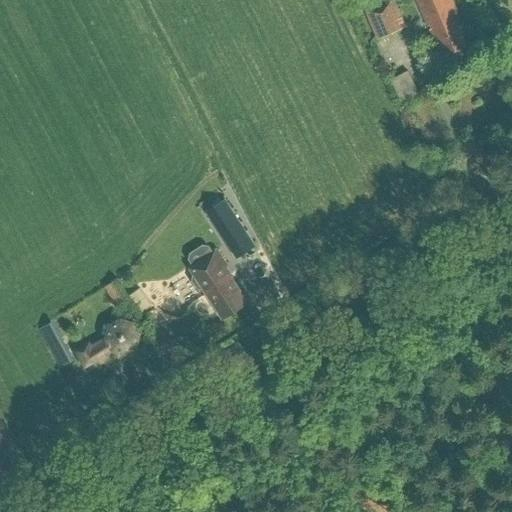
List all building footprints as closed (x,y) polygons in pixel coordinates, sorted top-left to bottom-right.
[(393,0),(368,11),(365,12),(377,40),(405,28),(393,0)] [(457,12),(452,0),(417,0),(442,55),(467,44),(453,13),(457,12)] [(418,94),(408,73),(390,82),(401,103),(418,94)] [(256,245),(225,198),(205,211),(236,258),(256,245)] [(197,288),(205,289),(224,319),(248,305),(223,265),(226,264),(218,250),(214,252),(209,245),(203,244),(190,252),(189,259),(193,265),(191,266),(194,270),(192,280),(197,288)] [(106,289),(119,310),(129,304),(116,283),(106,289)] [(101,341),(103,343),(93,349),(90,343),(79,349),(87,364),(102,356),(104,360),(109,357),(107,353),(115,348),(127,352),(138,346),(142,334),(136,323),(124,319),(113,325),(110,336),(101,341)]
